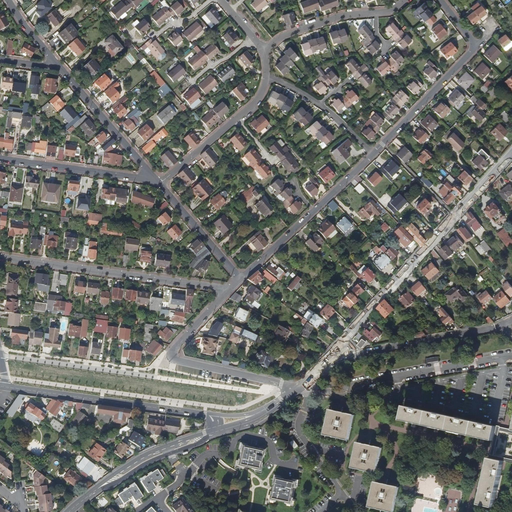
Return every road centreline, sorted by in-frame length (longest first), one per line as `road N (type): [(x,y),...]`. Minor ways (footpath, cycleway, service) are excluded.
road 1 (residential): [(0,257),(230,289)]
road 2 (residential): [(302,387),(171,359),(230,289)]
road 3 (residential): [(5,386),(211,415)]
road 4 (residential): [(240,279),(373,154)]
road 5 (tertiary): [(341,346),(455,216)]
road 6 (tertiary): [(69,511),(150,454),(218,431)]
road 7 (residential): [(345,354),(508,321)]
road 8 (residential): [(0,158),(157,181)]
road 9 (residential): [(157,181),(57,63)]
road 10 (residential): [(263,49),(280,35),(345,13),(389,10),(402,0)]
road 11 (residential): [(383,144),(478,46)]
road 12 (residential): [(240,279),(157,181)]
